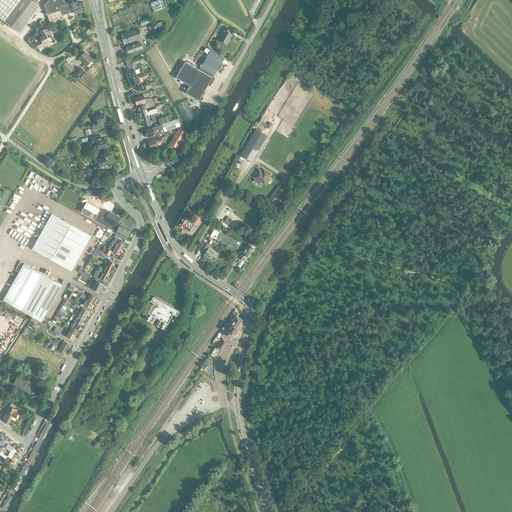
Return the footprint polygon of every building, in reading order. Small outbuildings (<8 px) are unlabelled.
[(0,0),(0,18),(5,22),(21,0),(0,0)] [(21,0),(5,22),(6,23),(19,33),(39,6),(30,0),(21,0)] [(48,0),(44,5),(50,24),(65,19),(63,15),(70,12),(67,3),(66,3),(63,0),(48,0)] [(76,0),(75,0),(69,2),(72,12),(75,11),(76,13),(81,12),(81,9),(85,8),(83,2),(78,4),(76,0)] [(162,0),(156,0),(150,2),(154,12),(165,8),(162,0)] [(149,17),(140,21),(142,25),(151,21),(149,17)] [(38,24),(44,28),(48,23),(42,19),(38,24)] [(153,31),(165,27),(163,21),(157,23),(151,25),(153,31)] [(41,41),(36,44),(38,49),(44,46),(44,47),(49,44),(49,42),(52,41),(49,35),(51,33),(48,27),(39,32),(42,37),(40,38),(41,41)] [(230,38),(232,34),(229,32),(230,30),(225,27),(223,31),(224,32),(219,40),(226,44),(230,38)] [(139,29),(122,35),(125,43),(142,37),(139,29)] [(128,53),(143,48),(141,43),(126,48),(128,53)] [(185,61),(175,77),(190,85),(187,91),(200,99),(213,76),(225,57),(212,49),(199,70),(185,61)] [(87,65),(93,60),(85,52),(79,58),(80,58),(78,59),(80,61),(81,60),(87,65)] [(67,61),(63,65),(70,73),(74,69),(67,61)] [(127,72),(129,78),(141,75),(140,72),(139,69),(135,70),(133,65),(129,67),(130,71),(127,72)] [(141,75),(129,78),(131,86),(135,84),(137,90),(142,88),(141,82),(138,83),(137,79),(142,77),(141,75)] [(152,98),(144,99),(143,96),(135,99),(137,105),(145,102),(146,102),(147,104),(153,102),(158,100),(157,98),(152,99),(152,98)] [(139,111),(147,109),(146,108),(157,105),(156,101),(153,102),(147,104),(138,107),(139,111)] [(147,109),(139,111),(141,117),(157,112),(156,108),(147,111),(147,109)] [(157,112),(141,117),(142,121),(150,119),(149,116),(151,116),(152,118),(155,117),(154,116),(158,115),(157,112)] [(102,122),(105,121),(103,114),(96,116),(97,120),(95,120),(96,124),(92,125),(93,130),(103,127),(102,122)] [(142,121),(144,126),(144,127),(151,125),(151,123),(156,122),(155,117),(152,118),(152,120),(150,121),(150,119),(142,121)] [(259,122),(270,128),(272,123),(270,121),(268,124),(263,121),(264,118),(262,117),(259,122)] [(167,130),(181,126),(178,119),(162,124),(162,125),(146,130),(148,138),(168,131),(167,130)] [(178,148),(187,132),(179,128),(176,132),(174,131),(173,133),(175,135),(170,143),(178,148)] [(256,129),(240,155),(251,162),(266,136),(256,129)] [(99,148),(106,146),(104,139),(101,140),(100,135),(90,138),(91,143),(95,141),(96,145),(98,144),(99,148)] [(156,142),(164,140),(163,137),(148,141),(151,148),(157,146),(156,142)] [(102,165),(106,164),(104,157),(96,159),(97,163),(95,164),(96,167),(92,168),(93,173),(104,170),(102,165)] [(259,170),(254,177),(265,184),(271,174),(263,170),(263,171),(261,171),(259,170)] [(269,198),(275,202),(284,190),(278,186),(269,198)] [(93,220),(99,209),(86,201),(80,212),(93,220)] [(108,211),(99,209),(93,220),(115,232),(117,228),(115,227),(117,223),(121,215),(119,214),(118,216),(108,211)] [(197,226),(200,220),(201,218),(200,218),(202,214),(195,210),(192,215),(194,216),(191,222),(197,226)] [(52,214),(32,249),(71,271),(91,236),(52,214)] [(228,224),(232,218),(227,216),(224,222),(228,224)] [(182,228),(183,228),(189,231),(191,227),(186,224),(188,220),(187,220),(187,219),(185,218),(185,219),(183,218),(179,226),(182,228)] [(117,228),(115,232),(126,239),(131,230),(117,223),(115,227),(117,228)] [(236,250),(240,243),(213,230),(210,237),(236,250)] [(121,251),(125,243),(122,241),(120,243),(119,243),(119,244),(116,243),(117,239),(116,239),(115,240),(113,239),(110,244),(112,245),(112,246),(121,251)] [(253,248),(252,248),(255,243),(251,241),(239,259),(242,261),(245,256),(246,257),(253,248)] [(214,261),(219,253),(210,247),(211,246),(208,243),(203,250),(206,252),(204,255),(208,257),(214,261)] [(119,255),(121,251),(112,246),(110,245),(105,254),(109,256),(111,251),(119,255)] [(96,249),(94,252),(103,257),(105,254),(101,252),(96,249)] [(109,260),(102,272),(108,275),(114,263),(109,260)] [(3,300),(41,322),(62,285),(24,263),(3,300)] [(105,281),(108,275),(102,272),(97,269),(93,276),(99,279),(100,278),(105,281)] [(91,290),(98,293),(103,285),(96,281),(91,290)] [(96,297),(95,297),(90,294),(88,297),(82,293),(82,294),(78,292),(76,294),(84,299),(92,303),(96,297)] [(174,314),(176,316),(179,311),(154,297),(151,302),(154,303),(145,319),(152,323),(155,317),(161,321),(158,326),(165,330),(174,314)] [(90,308),(92,303),(84,299),(82,303),(90,308)] [(88,311),(81,307),(75,304),(74,306),(79,308),(78,311),(86,316),(88,311)] [(83,320),(86,316),(78,311),(77,311),(76,313),(78,314),(77,317),(83,320)] [(72,314),(70,319),(81,325),(83,320),(77,317),(74,315),(72,314)] [(230,322),(228,326),(223,333),(230,338),(233,334),(235,336),(238,330),(236,329),(242,320),(237,317),(232,324),(230,322)] [(70,322),(69,325),(78,330),(81,325),(70,319),(68,321),(70,322)] [(75,335),(78,330),(69,325),(67,324),(65,326),(69,328),(68,330),(68,331),(75,335)] [(59,335),(62,330),(56,327),(53,332),(59,335)] [(73,339),(75,335),(68,331),(68,330),(67,330),(64,334),(73,339)] [(58,339),(56,342),(67,349),(70,344),(63,340),(62,342),(58,339)] [(223,339),(218,347),(222,350),(227,342),(223,339)] [(67,349),(56,342),(54,345),(57,346),(54,351),(62,355),(64,353),(67,349)] [(13,384),(17,386),(31,394),(35,387),(17,377),(13,384)] [(15,421),(19,414),(17,413),(19,411),(14,408),(15,407),(9,404),(1,420),(7,423),(10,418),(15,421)] [(37,434),(44,438),(52,423),(45,419),(37,434)] [(65,436),(70,440),(73,436),(68,432),(65,436)] [(44,439),(37,435),(30,447),(37,452),(44,439)] [(22,460),(31,465),(38,453),(30,448),(22,460)] [(15,473),(22,477),(28,465),(22,462),(15,473)] [(7,487),(14,492),(22,478),(15,474),(7,487)] [(0,500),(0,507),(5,510),(12,497),(4,493),(0,500)]
